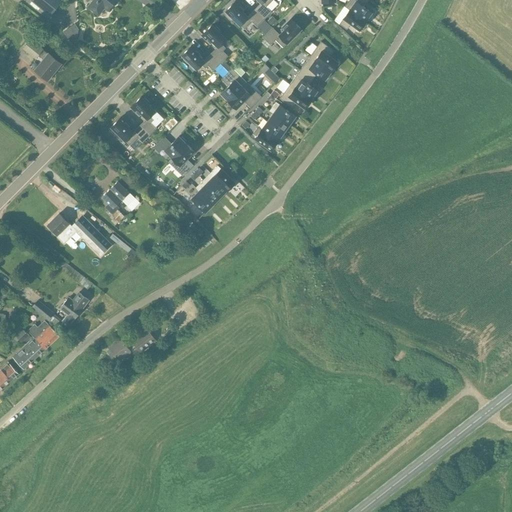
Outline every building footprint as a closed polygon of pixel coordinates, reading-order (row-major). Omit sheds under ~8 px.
[(31,0),(31,1),(50,16),(63,0),(62,0),(31,0)] [(93,0),(88,7),(97,15),(99,16),(99,15),(98,14),(103,7),(105,8),(108,11),(116,0),(93,0)] [(254,10),(264,19),(271,12),(266,7),(273,0),(258,0),(261,3),(254,10)] [(367,1),(367,0),(356,0),(357,0),(356,0),(349,0),(344,6),(349,10),(350,9),(366,21),(367,19),(368,21),(372,16),(370,14),(372,12),(362,6),(366,0),(367,1)] [(244,29),(252,22),(265,35),(272,28),(264,19),(254,10),(247,17),(242,11),(244,9),(236,1),(226,11),(228,13),(227,15),(231,19),(233,18),(244,29)] [(367,23),(365,22),(366,21),(350,9),(349,10),(339,24),(346,29),(347,29),(346,28),(350,23),(359,30),(361,27),(363,29),(367,23)] [(273,26),(276,20),(271,16),(267,22),(273,26)] [(296,37),(300,33),(299,31),(301,29),(291,19),(283,27),(285,30),(280,35),(272,28),(265,35),(263,38),(270,45),(275,40),(283,47),(294,36),(296,37)] [(61,32),(69,44),(85,32),(76,21),(61,32)] [(211,54),(221,63),(228,56),(223,51),(226,48),(221,44),(226,39),(219,32),(220,30),(216,26),(214,28),(212,25),(202,35),(210,44),(212,42),(218,47),(211,54)] [(49,54),(48,54),(43,50),(44,49),(30,39),(22,49),(36,59),(38,56),(44,60),(35,71),(48,81),(61,64),(49,54)] [(311,56),(332,71),(338,62),(328,55),(332,50),(333,51),(333,50),(321,41),(311,56)] [(221,63),(211,54),(204,61),(199,55),(201,53),(192,45),(182,55),(185,57),(183,59),(187,63),(189,62),(196,69),(201,64),(205,69),(208,66),(213,71),(221,63)] [(331,71),(332,71),(311,56),(300,70),(312,79),(313,78),(312,78),(316,73),(325,79),(326,77),(328,79),(332,74),(330,72),(331,71)] [(229,101),(247,82),(232,68),(222,79),(227,84),(227,83),(229,85),(221,93),(223,95),(222,96),(226,101),(227,99),(229,100),(228,101),(229,101)] [(290,84),(311,99),(312,97),(314,99),(317,94),(316,92),(317,90),(308,84),(311,78),(312,79),(300,70),(290,84)] [(247,82),(229,101),(236,108),(245,100),(247,102),(246,103),(251,108),(261,97),(247,82)] [(305,108),(311,99),(290,84),(280,98),(292,107),(291,106),(295,101),(305,108)] [(276,99),(279,94),(274,90),(270,95),(276,99)] [(140,125),(150,135),(157,128),(152,123),(155,120),(150,116),(155,111),(148,104),(149,102),(145,98),(143,99),(141,97),(131,107),(139,115),(141,113),(147,118),(140,125)] [(273,114),(289,125),(295,117),(296,117),(296,116),(276,102),(269,111),(273,114)] [(267,121),(284,133),(283,132),(289,125),(273,114),(267,121)] [(170,130),(178,120),(172,115),(164,125),(170,130)] [(150,135),(140,125),(133,132),(128,127),(130,125),(121,117),(111,127),(114,129),(112,131),(117,135),(118,134),(130,145),(137,138),(142,143),(150,135)] [(245,128),(250,124),(246,120),(242,125),(245,128)] [(284,134),(284,133),(267,121),(262,129),(277,141),(283,133),(284,134)] [(278,141),(277,141),(262,129),(258,126),(251,135),(271,150),(278,141)] [(180,138),(179,136),(170,145),(168,143),(169,142),(164,137),(154,148),(159,153),(163,148),(172,157),(173,158),(186,144),(186,143),(186,144),(185,142),(186,141),(182,136),(180,138)] [(186,160),(194,151),(186,144),(173,158),(172,157),(168,162),(183,176),(193,166),(188,161),(188,162),(186,160)] [(218,165),(210,173),(227,189),(228,190),(229,191),(234,186),(233,185),(235,182),(218,165)] [(195,172),(199,176),(203,171),(199,167),(195,172)] [(194,180),(199,176),(195,172),(191,176),(194,180)] [(227,190),(228,190),(210,173),(203,180),(221,198),(221,197),(220,197),(227,190)] [(127,206),(135,198),(125,188),(132,181),(125,174),(102,197),(113,208),(109,212),(114,217),(111,221),(115,225),(124,216),(118,210),(119,208),(116,205),(122,200),(127,206)] [(46,182),(65,196),(61,201),(68,205),(73,198),(48,180),(46,182)] [(196,188),(199,191),(213,205),(220,197),(220,198),(221,198),(203,180),(196,188)] [(185,189),(190,185),(186,181),(181,185),(185,189)] [(206,211),(213,205),(199,191),(192,198),(206,213),(207,212),(206,211)] [(59,213),(48,225),(57,235),(58,235),(62,239),(73,228),(69,224),(69,223),(59,213)] [(77,245),(91,232),(82,223),(68,236),(77,245)] [(88,290),(93,283),(79,272),(63,260),(58,267),(65,272),(88,290)] [(83,308),(82,308),(89,300),(79,292),(73,300),(69,297),(60,308),(67,314),(62,321),(69,326),(83,308)] [(32,307),(48,320),(53,313),(38,300),(32,307)] [(35,338),(45,349),(59,336),(49,325),(45,320),(37,327),(35,324),(28,331),(35,338)] [(24,344),(31,337),(23,329),(16,336),(24,344)] [(149,331),(133,343),(128,348),(130,350),(136,346),(139,351),(155,339),(149,331)] [(35,338),(24,348),(35,359),(45,349),(35,338)] [(115,363),(131,352),(130,350),(128,348),(121,339),(109,348),(110,349),(107,351),(115,363)] [(24,348),(14,357),(24,369),(35,359),(24,348)] [(1,370),(11,381),(18,374),(8,363),(0,370),(1,370)] [(0,390),(11,381),(1,370),(0,370),(0,390)]
